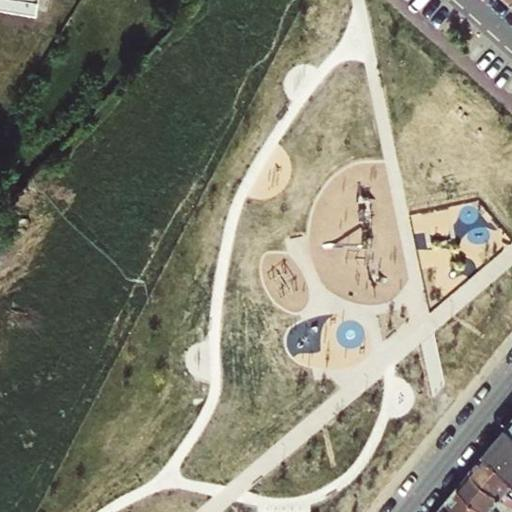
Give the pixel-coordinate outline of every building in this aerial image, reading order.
[(38,0),(0,0),(0,5),(36,11),(38,0)] [(0,480),(235,98),(168,57),(0,325),(0,480)] [(511,474),(511,424),(490,451),(511,474)] [(511,474),(490,451),(476,467),(511,504),(511,474)] [(463,483),(491,511),(511,511),(511,504),(476,467),(463,483)] [(491,511),(463,483),(448,503),(456,511),(491,511)] [(440,511),(456,511),(448,503),(440,511)]
